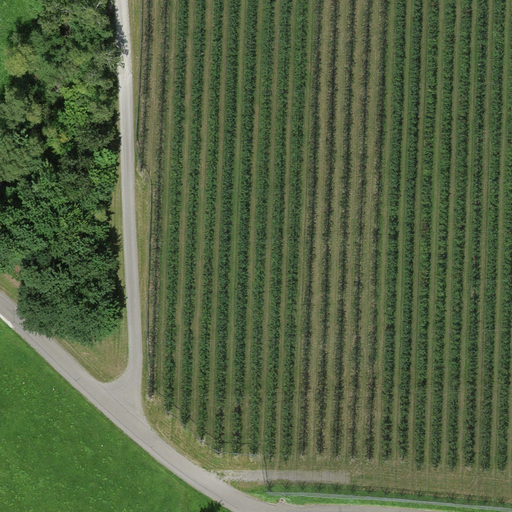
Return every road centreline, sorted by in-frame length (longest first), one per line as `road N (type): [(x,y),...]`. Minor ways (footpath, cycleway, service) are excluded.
road 1 (track): [(133,424),(139,353),(125,0)]
road 2 (unclassified): [(0,303),(216,491),(260,511)]
